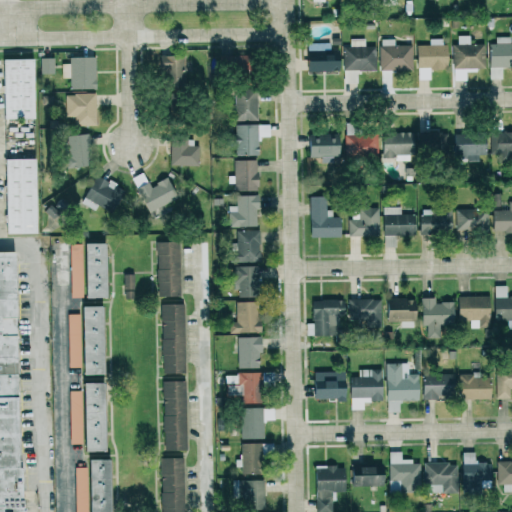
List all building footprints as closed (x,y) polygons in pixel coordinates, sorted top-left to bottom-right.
[(484,43),(469,44),(469,35),(457,36),(457,44),(451,44),(452,69),(484,68),(484,43)] [(488,43),(488,78),(502,78),(501,65),(511,65),(511,42),(510,43),(510,37),(495,37),(495,43),(488,43)] [(343,83),(357,83),(357,70),(376,70),(375,46),(365,46),(365,38),(350,39),(350,47),(342,47),(343,83)] [(415,45),(416,69),(445,68),(445,39),(429,39),(429,45),(415,45)] [(337,50),(330,50),(330,42),(317,42),(317,49),(305,50),(306,71),(338,70),(337,50)] [(378,46),(379,70),(412,69),(411,45),(378,46)] [(224,73),(247,74),(247,55),(224,54),(224,73)] [(160,82),(184,81),(184,55),(159,55),(160,82)] [(62,78),(69,78),(70,89),(95,88),(94,56),(69,57),(69,63),(61,63),(62,78)] [(53,74),(53,57),(40,58),(40,74),(53,74)] [(33,58),(2,58),(3,119),(34,118),(33,58)] [(233,88),(234,120),(256,120),(256,88),(233,88)] [(65,117),(74,117),(75,126),(95,125),(95,93),(65,94),(65,117)] [(269,137),(268,124),(233,124),(234,155),(257,155),(257,137),(269,137)] [(381,159),(412,158),(411,131),(381,133),(381,159)] [(416,131),(416,154),(447,155),(447,133),(416,131)] [(511,131),(490,131),(489,154),(511,154),(511,131)] [(485,154),(485,132),(454,133),(455,161),(478,160),(478,154),(485,154)] [(336,133),(307,133),(307,157),(320,157),(320,163),(337,162),(336,133)] [(65,167),(89,166),(88,134),(64,135),(65,167)] [(343,135),(344,157),(377,156),(376,134),(343,135)] [(170,136),(170,165),(199,165),(199,145),(192,145),(192,136),(170,136)] [(35,158),(4,158),(5,234),(36,233),(35,158)] [(234,190),(257,190),(256,159),(233,160),(234,190)] [(123,189),(96,174),(81,201),(108,216),(123,189)] [(256,226),(257,195),(236,194),(236,205),(228,205),(228,226),(256,226)] [(309,237),(339,236),(339,216),(331,217),(331,210),(325,210),(324,196),(308,196),(309,237)] [(511,200),(508,201),(508,210),(492,210),(492,232),(511,231),(511,200)] [(400,207),(383,207),(382,246),(394,246),(394,235),(413,235),(414,214),(400,214),(400,207)] [(347,219),(347,237),(378,236),(377,208),(351,208),(351,218),(347,219)] [(450,209),(419,210),(419,234),(451,233),(450,209)] [(487,232),(488,209),(455,209),(455,231),(487,232)] [(229,262),(258,262),(258,230),(236,230),(236,243),(229,242),(229,262)] [(156,296),(179,295),(178,241),(156,241),(156,296)] [(69,243),(70,298),(105,297),(104,242),(81,242),(82,243),(69,243)] [(0,250),(0,511),(18,511),(14,250),(0,250)] [(256,265),(233,266),(234,296),(257,295),(256,265)] [(134,297),(133,273),(123,274),(124,297),(134,297)] [(506,285),(494,285),(493,319),(511,319),(511,295),(506,295),(506,285)] [(489,296),(457,295),(457,319),(477,319),(477,327),(488,327),(489,296)] [(452,301),(434,301),(434,297),(420,297),(420,325),(426,325),(426,336),(440,336),(440,325),(453,325),(452,301)] [(399,327),(413,328),(413,298),(385,298),(385,321),(400,321),(399,327)] [(343,318),(342,299),(310,300),(311,322),(306,322),(306,335),(330,335),(330,318),(343,318)] [(347,299),(347,320),(365,320),(365,327),(381,327),(380,299),(347,299)] [(235,321),(228,321),(229,332),(260,331),(260,317),(256,317),(255,301),(235,301),(235,321)] [(183,303),(160,304),(162,373),(184,372),(183,303)] [(82,374),(102,374),(101,305),(80,306),(82,374)] [(68,368),(77,367),(77,313),(67,313),(68,368)] [(259,336),(236,336),(237,368),(259,367),(259,336)] [(417,373),(407,374),(407,362),(385,363),(386,412),(399,411),(399,401),(417,400),(417,373)] [(349,410),(363,409),(363,401),(381,401),(380,368),(357,369),(358,377),(349,377),(349,410)] [(240,403),(259,402),(258,372),(225,373),(225,396),(239,396),(240,403)] [(314,399),(344,399),(343,377),(335,378),(335,372),(313,372),(314,399)] [(452,373),(421,373),(421,399),(452,398),(452,373)] [(489,399),(489,377),(479,377),(478,373),(458,373),(458,399),(489,399)] [(162,380),(163,450),(186,449),(184,380),(162,380)] [(83,451),(104,451),(102,382),(82,382),(83,451)] [(82,444),(81,399),(78,399),(78,390),(69,390),(69,444),(82,444)] [(259,438),(260,407),(240,407),(239,438),(259,438)] [(240,473),(259,473),(260,443),(241,443),(240,473)] [(419,461),(401,461),(401,452),(388,452),(388,492),(419,492),(419,461)] [(490,488),(489,462),(474,462),(474,452),(461,452),(462,488),(490,488)] [(182,511),(183,458),(160,458),(160,511),(182,511)] [(74,467),(74,511),(109,511),(109,459),(87,459),(87,467),(74,467)] [(502,492),(511,491),(511,460),(496,461),(496,485),(502,485),(502,492)] [(456,463),(424,462),(423,492),(456,493),(456,463)] [(343,491),(343,465),(314,466),(315,511),(327,511),(327,492),(343,491)] [(381,465),(357,465),(357,472),(350,472),(350,486),(382,486),(381,465)] [(263,509),(263,480),(237,480),(238,498),(243,498),(243,509),(263,509)]
